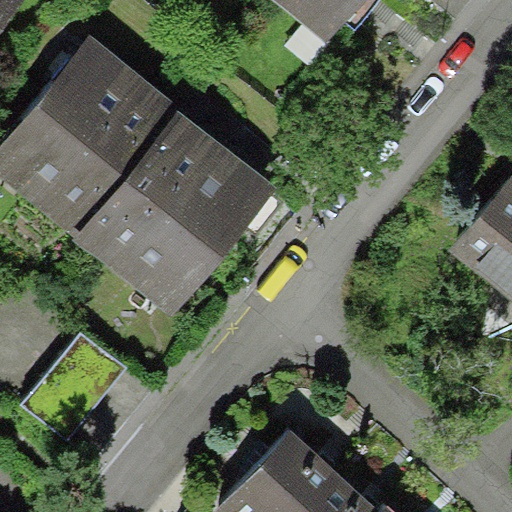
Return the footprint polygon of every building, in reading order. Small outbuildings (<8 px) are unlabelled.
[(0,0),(0,17),(13,0),(0,0)] [(292,0),(327,26),(349,0),(292,0)] [(269,177),(85,29),(0,143),(0,177),(170,304),(269,177)] [(447,249),(511,301),(511,175),(509,173),(447,249)] [(80,332),(21,405),(66,441),(125,369),(80,332)] [(380,511),(289,428),(211,511),(380,511)]
